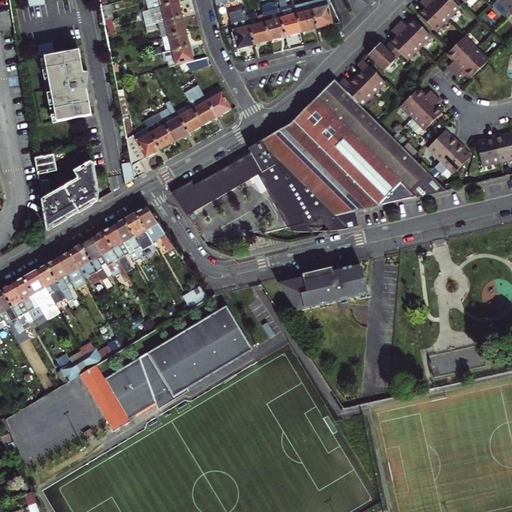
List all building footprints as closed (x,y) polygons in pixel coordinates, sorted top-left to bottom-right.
[(146,0),(149,9),(179,2),(178,0),(146,0)] [(342,24),(330,0),(321,0),(311,3),(318,30),(329,27),(342,24)] [(438,31),(450,20),(430,0),(425,0),(423,3),(428,8),(425,10),(421,14),(438,31)] [(430,0),(450,20),(462,8),(453,0),(430,0)] [(506,19),(511,12),(511,0),(498,0),(493,6),(506,19)] [(181,9),(179,2),(149,9),(143,11),(147,30),(157,28),(156,24),(158,23),(165,21),(183,17),(181,9)] [(112,3),(102,5),(104,20),(112,19),(115,18),(112,3)] [(318,30),(311,3),(295,7),(295,9),(297,15),(301,34),(309,32),(318,30)] [(254,46),(247,16),(245,9),(229,13),(238,50),(245,48),(254,46)] [(297,15),(295,9),(280,13),(281,19),(297,15)] [(281,19),(280,13),(264,17),(265,23),(281,19)] [(261,44),(270,42),(265,23),(264,17),(264,15),(257,17),(256,14),(247,16),(254,46),(261,44)] [(297,15),(281,19),(286,38),(294,36),(301,34),(297,15)] [(168,36),(187,31),(185,25),(183,17),(165,21),(168,36)] [(112,19),(104,20),(107,35),(115,34),(112,19)] [(277,40),(286,38),(281,19),(265,23),(270,42),(277,40)] [(399,27),(421,49),(433,36),(416,19),(412,23),(409,26),(404,22),(399,27)] [(168,36),(165,21),(158,23),(162,38),(163,37),(168,36)] [(421,49),(399,27),(394,32),(399,37),(395,40),(391,44),(403,55),(409,61),(421,49)] [(168,36),(172,50),(190,46),(188,38),(187,31),(168,36)] [(456,69),(478,47),(465,34),(451,49),(447,52),(451,55),(455,59),(450,64),(456,69)] [(172,50),(168,36),(163,37),(167,52),(172,50)] [(40,57),(56,54),(53,41),(34,44),(36,58),(40,57)] [(403,55),(391,44),(389,46),(387,48),(383,44),(371,56),(386,72),(403,55)] [(186,63),(194,61),(192,54),(190,46),(172,50),(167,52),(165,52),(169,67),(186,63)] [(478,47),(456,69),(461,74),(465,70),(468,73),(473,77),(491,59),(478,47)] [(56,54),(40,57),(45,89),(51,88),(56,121),(92,114),(80,50),(56,54)] [(186,63),(191,71),(204,68),(202,59),(194,61),(186,63)] [(357,77),(375,95),(386,83),(365,62),(359,67),(363,71),(361,74),(357,77)] [(375,95),(357,77),(354,81),(350,85),(346,80),(341,85),(362,107),(375,95)] [(293,124),(262,142),(338,217),(354,213),(362,212),(447,191),(362,107),(341,85),(336,81),(314,103),(293,124)] [(191,103),(194,108),(204,126),(211,121),(217,118),(208,101),(205,96),(199,85),(185,93),(191,103)] [(208,101),(222,93),(219,87),(205,96),(208,101)] [(401,104),(413,116),(434,94),(430,89),(424,94),(420,90),(418,88),(401,104)] [(118,90),(128,140),(134,136),(130,117),(129,117),(123,89),(118,90)] [(222,93),(208,101),(217,118),(226,113),(232,109),(222,93)] [(439,98),(434,94),(413,116),(425,127),(441,111),(438,108),(434,104),(439,98)] [(189,134),(180,116),(177,112),(172,103),(166,106),(169,110),(160,115),(175,142),(182,138),(189,134)] [(194,108),(191,103),(177,112),(180,116),(194,108)] [(194,108),(180,116),(189,134),(197,129),(204,126),(194,108)] [(151,133),(160,150),(169,145),(175,142),(160,115),(145,123),(148,128),(151,133)] [(137,140),(151,133),(148,128),(134,136),(137,140)] [(441,161),(460,143),(456,138),(455,139),(451,136),(446,131),(429,149),(441,161)] [(151,155),(160,150),(151,133),(137,140),(134,136),(128,140),(131,158),(135,179),(148,172),(142,161),(151,155)] [(511,160),(511,134),(509,135),(503,137),(503,135),(495,137),(502,162),(511,160)] [(502,162),(495,137),(489,139),(489,140),(485,141),(478,143),(484,167),(502,162)] [(338,217),(262,142),(244,152),(247,156),(242,159),(195,186),(192,182),(171,194),(187,218),(252,182),(259,178),(268,192),(289,229),(295,228),(296,232),(303,233),(315,234),(309,224),(321,218),(329,233),(339,232),(349,230),(353,229),(358,228),(354,213),(338,217)] [(448,168),(454,174),(471,157),(467,152),(464,149),(465,147),(460,143),(441,161),(436,167),(442,174),(448,168)] [(56,170),(53,154),(35,157),(37,174),(56,170)] [(125,185),(135,179),(131,158),(123,164),(125,185)] [(89,205),(97,201),(97,193),(91,163),(89,163),(80,168),(78,165),(75,166),(80,174),(68,181),(69,183),(50,194),(47,179),(44,180),(44,177),(38,178),(47,229),(59,222),(89,205)] [(268,192),(259,178),(252,182),(254,185),(256,184),(263,195),(268,192)] [(136,214),(150,238),(155,235),(157,239),(160,238),(166,249),(172,245),(147,208),(142,211),(136,214)] [(150,238),(136,214),(131,217),(125,221),(144,255),(156,248),(150,238)] [(144,255),(125,221),(119,224),(114,227),(130,255),(134,262),(140,258),(143,263),(148,260),(144,255)] [(130,255),(114,227),(109,230),(104,233),(127,274),(133,271),(125,258),(130,255)] [(127,274),(104,233),(98,236),(92,239),(106,263),(109,269),(116,265),(123,277),(127,274)] [(106,263),(92,239),(88,242),(82,246),(102,281),(102,282),(108,279),(104,272),(101,266),(106,263)] [(102,281),(82,246),(76,249),(70,252),(86,280),(91,278),(95,285),(102,281)] [(64,255),(57,260),(73,288),(74,289),(86,281),(86,280),(70,252),(64,255)] [(73,288),(57,260),(52,262),(47,265),(61,290),(69,303),(74,300),(68,291),(73,288)] [(104,272),(109,269),(106,263),(101,266),(104,272)] [(55,293),(61,290),(47,265),(43,268),(38,271),(42,279),(40,280),(45,289),(47,289),(50,295),(54,301),(56,306),(61,304),(55,293)] [(303,280),(278,286),(297,314),(334,305),(333,301),(356,299),(367,297),(360,266),(328,274),(327,271),(315,273),(302,277),(303,280)] [(50,295),(47,289),(45,289),(40,280),(42,279),(38,271),(32,274),(25,278),(39,303),(44,312),(48,310),(46,305),(43,299),(50,295)] [(33,306),(39,303),(25,278),(19,282),(13,285),(30,314),(34,322),(40,319),(33,306)] [(30,314),(13,285),(8,288),(2,291),(18,319),(25,332),(31,328),(24,317),(30,314)] [(185,300),(192,310),(209,300),(202,290),(185,300)] [(18,319),(2,291),(0,292),(0,312),(7,325),(18,319)] [(43,299),(46,305),(54,301),(50,295),(43,299)] [(171,323),(181,317),(175,307),(165,312),(171,323)] [(188,390),(254,352),(227,308),(104,379),(118,401),(129,420),(137,416),(138,419),(158,407),(159,411),(190,393),(188,390)] [(477,349),(450,350),(451,368),(478,367),(477,349)] [(69,383),(80,377),(97,367),(103,363),(96,352),(85,358),(74,365),(62,372),(69,383)] [(59,366),(62,372),(74,365),(71,360),(59,366)] [(101,411),(118,401),(104,379),(97,367),(80,377),(101,411)] [(101,411),(106,420),(114,433),(130,423),(129,420),(118,401),(101,411)] [(29,507),(35,505),(32,494),(25,497),(29,507)]
